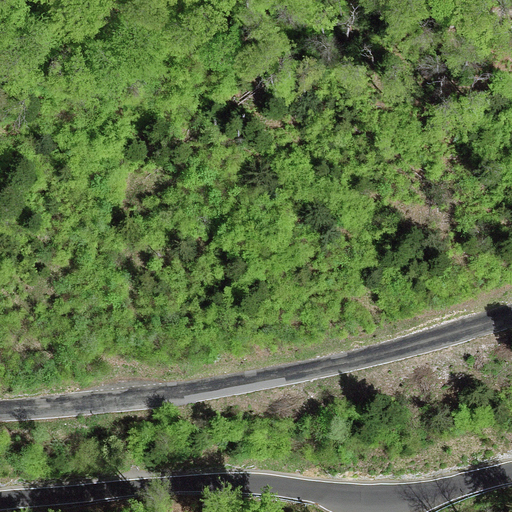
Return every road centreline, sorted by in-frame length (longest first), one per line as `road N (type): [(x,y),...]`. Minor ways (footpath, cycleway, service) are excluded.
road 1 (tertiary): [(0,409),(275,373),(511,309)]
road 2 (tertiary): [(511,471),(416,495),(200,481),(0,500)]
